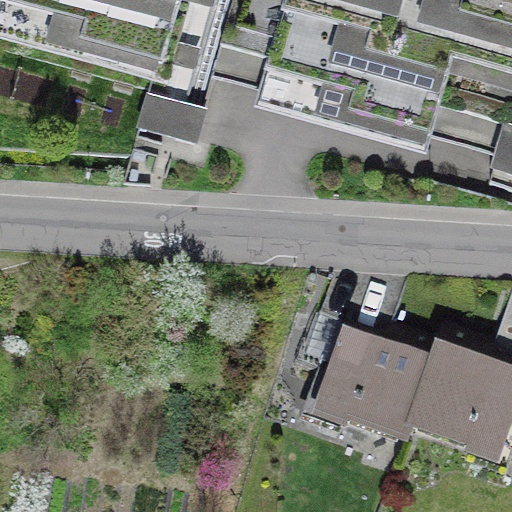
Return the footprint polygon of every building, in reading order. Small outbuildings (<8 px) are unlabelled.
[(0,0),(0,25),(169,71),(188,0),(0,0)] [(511,0),(282,0),(256,94),(432,143),(466,20),(511,32),(511,0)] [(151,96),(142,123),(197,141),(206,114),(151,96)] [(435,361),(348,330),(312,430),(400,461),(408,440),(435,361)] [(408,440),(502,472),(511,442),(511,363),(442,340),(435,361),(408,440)]
